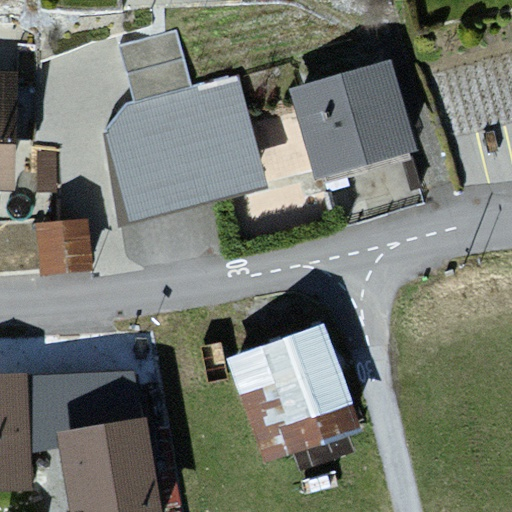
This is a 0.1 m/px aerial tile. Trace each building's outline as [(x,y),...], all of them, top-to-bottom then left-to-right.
[(127,217),(259,189),(238,93),(191,103),(177,36),(119,48),(132,110),(110,135),(127,217)] [(13,86),(0,85),(0,197),(7,198),(13,86)] [(368,91),(299,106),(316,181),(385,165),(368,91)] [(83,238),(43,236),(40,276),(80,279),(83,238)] [(313,343),(242,363),(269,459),(341,438),(313,343)] [(13,385),(0,385),(0,492),(17,492),(13,385)] [(151,511),(139,433),(65,445),(76,511),(151,511)]
